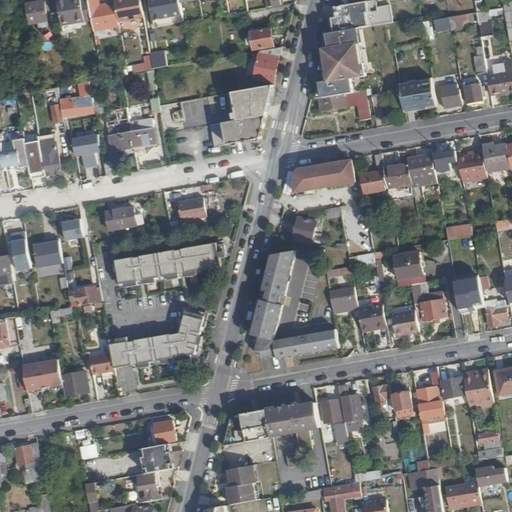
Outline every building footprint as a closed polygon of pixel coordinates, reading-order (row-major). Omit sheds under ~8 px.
[(92,20),(87,0),(81,0),(68,2),(67,0),(56,0),(61,25),(92,20)] [(118,22),(115,6),(106,7),(106,5),(99,6),(98,0),(87,0),(92,20),(94,30),(119,26),(118,22)] [(144,18),(140,0),(114,0),(115,6),(118,22),(144,18)] [(182,15),(179,0),(143,0),(148,22),(182,15)] [(237,0),(228,0),(229,9),(239,8),(237,0)] [(394,22),(391,4),(378,6),(377,0),(364,0),(337,5),(337,14),(334,15),(333,18),(335,32),(352,29),(394,22)] [(48,24),(44,2),(28,4),(32,22),(42,20),(43,25),(48,24)] [(263,9),(251,10),(251,17),(263,16),(263,9)] [(511,39),(511,10),(503,12),(508,40),(511,39)] [(493,35),(488,11),(476,13),(480,37),(493,35)] [(450,17),(453,31),(468,27),(465,14),(450,17)] [(275,46),(272,28),(251,31),(254,50),(275,46)] [(359,64),(352,29),(335,32),(329,33),(331,47),(325,49),(328,70),(330,70),(331,81),(323,82),(325,97),(355,92),(352,77),(363,75),(361,64),(359,64)] [(274,81),(279,59),(280,58),(282,47),(261,51),(255,77),(274,81)] [(152,63),(151,59),(146,60),(147,66),(135,68),(135,73),(148,71),(153,70),(152,63)] [(167,68),(166,61),(152,63),(153,70),(167,68)] [(487,78),(485,65),(478,65),(481,79),(487,78)] [(157,89),(153,70),(148,71),(151,90),(157,89)] [(511,91),(511,72),(487,78),(490,95),(511,91)] [(436,104),(432,78),(399,84),(404,109),(421,107),(422,110),(427,109),(427,106),(436,104)] [(94,107),(89,82),(78,84),(80,95),(68,97),(69,101),(72,100),(73,112),(94,107)] [(482,101),(480,84),(464,87),(467,105),(482,101)] [(268,115),(275,85),(234,92),(239,120),(268,115)] [(372,118),(367,89),(355,92),(325,97),(322,97),(324,110),(359,104),(362,120),(372,118)] [(462,105),(459,89),(439,93),(442,109),(462,105)] [(239,120),(234,92),(195,99),(199,127),(213,125),(239,120)] [(160,109),(158,97),(150,98),(152,110),(160,109)] [(185,129),(184,106),(164,107),(165,130),(185,129)] [(405,123),(403,110),(395,111),(398,125),(405,123)] [(262,138),(268,115),(239,120),(213,125),(217,146),(262,138)] [(156,144),(150,117),(129,121),(134,152),(144,150),(143,146),(156,144)] [(134,152),(129,121),(107,125),(112,152),(125,150),(125,153),(134,152)] [(28,160),(22,128),(12,129),(14,138),(1,139),(0,134),(0,172),(6,171),(5,168),(19,165),(20,169),(30,167),(28,160)] [(102,152),(99,135),(73,140),(77,157),(83,156),(85,168),(98,166),(96,153),(102,152)] [(62,174),(55,139),(40,142),(43,158),(38,159),(41,178),(62,174)] [(508,146),(507,145),(494,147),(493,144),(483,146),(488,173),(511,168),(508,146)] [(489,185),(482,147),(474,148),(474,152),(458,154),(460,162),(464,189),(489,185)] [(458,154),(458,150),(436,154),(439,171),(436,171),(436,174),(439,187),(447,185),(444,171),(453,169),(452,163),(460,162),(458,154)] [(385,167),(382,153),(375,154),(378,168),(385,167)] [(436,171),(433,155),(411,159),(414,178),(436,174),(436,171)] [(41,178),(38,159),(28,160),(30,167),(32,179),(41,178)] [(114,175),(111,161),(104,162),(106,177),(114,175)] [(296,192),(356,181),(352,161),(299,171),(296,174),(296,192)] [(413,185),(410,164),(393,167),(394,171),(386,172),(389,190),(413,185)] [(386,190),(383,171),(361,175),(364,195),(386,190)] [(207,218),(203,195),(178,199),(181,222),(207,218)] [(375,219),(372,205),(366,205),(369,220),(375,219)] [(138,226),(136,216),(135,208),(107,213),(110,231),(138,226)] [(357,241),(351,210),(342,211),(348,243),(357,241)] [(314,243),(319,221),(301,217),(295,239),(314,243)] [(86,218),(64,219),(66,239),(87,237),(86,218)] [(511,228),(511,218),(497,221),(499,231),(511,228)] [(473,236),(471,225),(453,228),(454,239),(473,236)] [(12,233),(20,278),(36,275),(29,230),(12,233)] [(64,264),(59,239),(51,241),(51,243),(34,246),(38,269),(64,264)] [(223,266),(219,243),(184,250),(183,251),(177,252),(177,251),(142,258),(142,259),(135,260),(135,259),(117,262),(121,285),(223,266)] [(341,348),(338,329),(275,340),(284,305),(280,304),(283,295),(287,296),(299,251),(274,255),(265,291),(268,292),(266,301),(262,300),(254,335),(260,337),(256,352),(264,359),(278,356),(278,359),(306,354),(305,350),(313,349),(314,353),(341,348)] [(425,270),(422,251),(401,255),(404,273),(425,270)] [(0,276),(11,274),(8,257),(0,258),(0,276)] [(329,278),(353,273),(352,265),(328,270),(329,278)] [(200,276),(199,271),(211,269),(211,273),(224,272),(223,266),(121,285),(122,286),(128,285),(129,289),(140,287),(140,285),(147,285),(147,286),(158,284),(158,280),(170,278),(170,281),(182,280),(182,278),(188,277),(188,278),(200,276)] [(485,302),(481,278),(456,282),(461,308),(476,306),(476,303),(485,302)] [(424,303),(421,284),(413,285),(416,304),(423,303),(425,320),(448,316),(445,299),(424,303)] [(104,302),(101,288),(96,289),(96,287),(77,290),(78,292),(74,293),(75,298),(79,298),(81,306),(104,302)] [(358,303),(356,287),(331,291),(334,307),(358,303)] [(388,327),(383,299),(358,303),(364,331),(388,327)] [(511,316),(509,317),(506,300),(497,301),(498,307),(488,309),(491,326),(500,325),(499,319),(507,318),(509,329),(511,328),(511,316)] [(53,317),(72,313),(71,307),(52,311),(53,317)] [(26,324),(53,320),(51,311),(24,316),(26,324)] [(421,332),(417,311),(411,312),(415,333),(421,332)] [(415,333),(411,312),(395,315),(398,336),(415,333)] [(204,341),(205,338),(202,337),(206,320),(187,315),(182,333),(172,335),(172,334),(137,340),(136,341),(112,345),(113,353),(114,358),(204,341)] [(0,348),(11,346),(6,320),(0,320),(0,348)] [(153,362),(165,361),(165,365),(177,363),(177,362),(183,361),(183,362),(194,360),(193,356),(197,355),(200,346),(203,346),(204,341),(114,358),(117,369),(135,366),(135,369),(154,367),(153,362)] [(114,358),(113,353),(91,357),(95,375),(117,371),(117,369),(114,358)] [(64,375),(61,359),(46,361),(47,365),(40,366),(39,363),(24,365),(29,390),(66,384),(64,375)] [(439,370),(438,366),(433,367),(436,383),(441,382),(439,370)] [(511,392),(511,368),(496,372),(500,395),(511,392)] [(466,394),(463,377),(448,380),(446,369),(439,370),(441,382),(443,381),(446,397),(466,394)] [(495,399),(490,369),(481,370),(481,375),(465,377),(470,403),(495,399)] [(94,388),(91,370),(64,375),(66,384),(68,397),(92,392),(91,389),(94,388)] [(364,419),(361,395),(350,397),(348,385),(341,387),(347,422),(347,423),(364,419)] [(393,398),(391,385),(375,388),(380,413),(388,411),(386,399),(393,398)] [(440,403),(438,388),(417,392),(423,425),(429,424),(428,418),(447,414),(445,402),(440,403)] [(413,407),(411,391),(394,394),(397,411),(413,407)] [(343,414),(340,399),(323,402),(325,417),(343,414)] [(322,425),(318,403),(308,405),(308,403),(268,410),(273,433),(322,425)] [(273,433),(268,410),(233,416),(225,447),(274,439),(273,433)] [(176,442),(173,421),(155,424),(157,444),(176,442)] [(347,423),(347,422),(337,423),(340,439),(350,438),(347,423)] [(313,451),(309,430),(297,432),(300,453),(313,451)] [(499,450),(498,441),(500,440),(499,432),(480,435),(481,443),(492,442),(493,451),(499,450)] [(65,453),(64,443),(42,446),(44,456),(65,453)] [(97,443),(81,445),(83,459),(99,457),(97,443)] [(34,463),(32,446),(14,448),(17,466),(34,463)] [(505,456),(504,450),(478,454),(480,460),(505,456)] [(179,468),(184,451),(140,458),(142,475),(159,472),(179,468)] [(302,467),(300,454),(286,456),(288,469),(302,467)] [(456,465),(454,457),(439,460),(440,467),(456,465)] [(240,468),(239,459),(226,462),(227,470),(230,470),(240,468)] [(431,469),(430,462),(419,463),(420,471),(431,469)] [(259,482),(255,465),(240,468),(230,470),(233,486),(229,487),(233,504),(258,500),(255,483),(259,482)] [(507,478),(506,468),(495,469),(494,465),(477,469),(480,483),(480,486),(496,483),(496,480),(507,478)] [(446,511),(439,468),(431,469),(420,471),(410,473),(413,491),(427,489),(430,511),(446,511)] [(356,473),(357,482),(382,477),(381,469),(356,473)] [(163,499),(159,472),(142,475),(138,476),(141,491),(136,492),(138,504),(140,503),(163,499)] [(348,497),(364,494),(362,481),(321,488),(323,501),(333,499),(334,511),(345,511),(350,511),(348,497)] [(98,483),(89,483),(90,511),(100,511),(98,483)] [(480,486),(480,483),(448,488),(451,506),(473,502),(473,505),(483,503),(480,486)] [(89,511),(88,500),(76,502),(73,492),(63,494),(66,511),(89,511)] [(28,509),(28,511),(51,511),(48,494),(42,495),(45,506),(28,509)] [(391,511),(389,499),(365,503),(366,511),(391,511)] [(154,511),(155,508),(140,507),(140,503),(138,504),(114,508),(114,511),(127,511),(134,511),(133,511),(154,511)]
